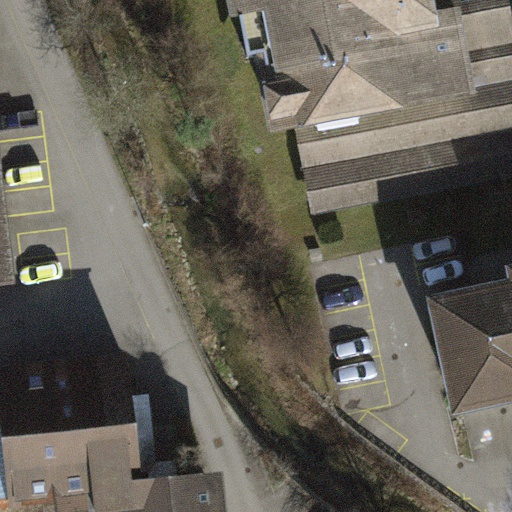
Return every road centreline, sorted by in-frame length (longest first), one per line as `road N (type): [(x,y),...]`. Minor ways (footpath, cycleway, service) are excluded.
road 1 (track): [(24,0),(151,301)]
road 2 (residential): [(259,511),(244,449),(151,301)]
